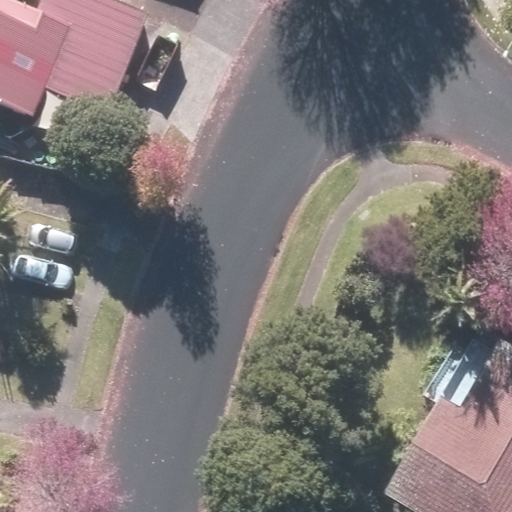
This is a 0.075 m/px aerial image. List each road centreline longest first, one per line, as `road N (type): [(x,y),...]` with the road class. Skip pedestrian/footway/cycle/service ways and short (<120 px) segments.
road 1 (unclassified): [(337,4),(210,257),(126,511)]
road 2 (residential): [(337,4),(511,112)]
